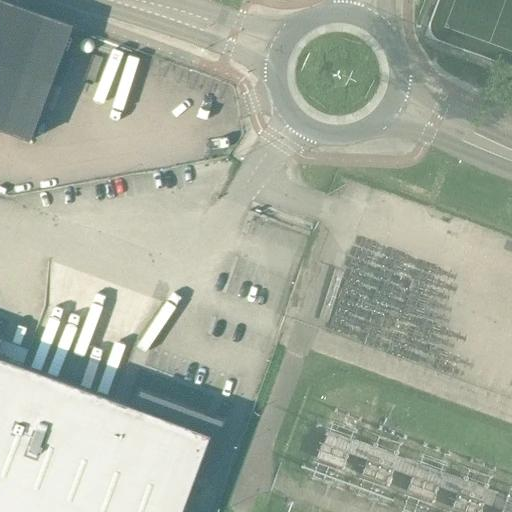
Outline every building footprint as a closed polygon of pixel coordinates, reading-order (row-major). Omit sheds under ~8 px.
[(0,1),(0,130),(29,141),(71,27),(0,1)] [(394,222),(402,201),(366,187),(358,208),(394,222)] [(449,227),(404,210),(391,244),(437,261),(449,227)] [(0,511),(180,511),(191,486),(198,488),(220,430),(144,402),(140,411),(0,359),(0,511)] [(348,454),(326,445),(320,460),(343,469),(348,454)] [(370,462),(365,476),(388,485),(393,470),(370,462)] [(438,486),(416,479),(410,493),(433,502),(438,486)] [(480,511),(483,503),(460,495),(455,510),(460,511),(480,511)]
